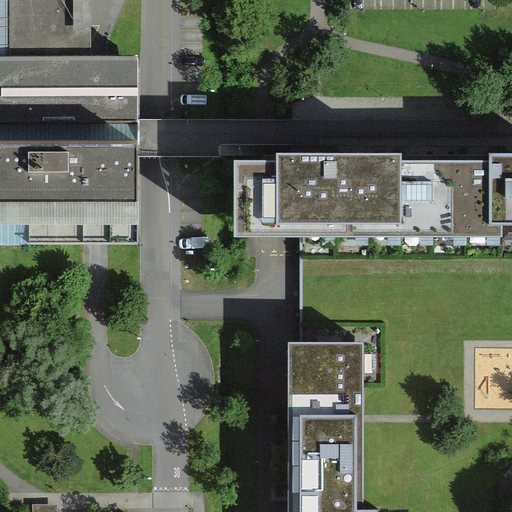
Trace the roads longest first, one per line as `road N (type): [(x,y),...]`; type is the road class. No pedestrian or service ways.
road 1 (residential): [(108,0),(90,74),(97,377),(103,401),(130,423),(164,422)]
road 2 (residential): [(164,422),(161,0)]
